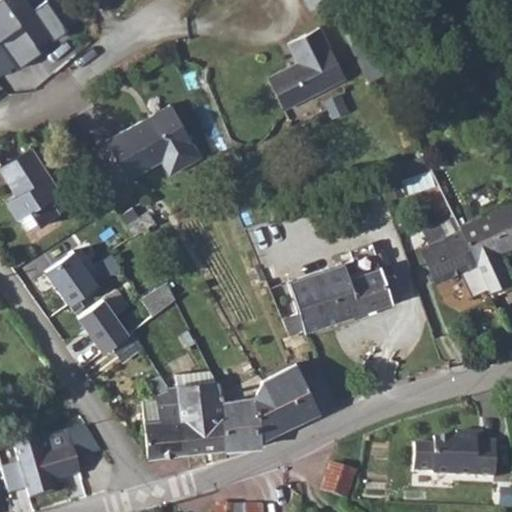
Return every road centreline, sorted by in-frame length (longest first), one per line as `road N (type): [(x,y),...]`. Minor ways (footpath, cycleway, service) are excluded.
road 1 (unclassified): [(149,495),(246,467),(400,394),(511,373)]
road 2 (residential): [(149,495),(0,280)]
road 3 (residential): [(0,115),(128,39)]
road 4 (track): [(458,0),(511,112)]
